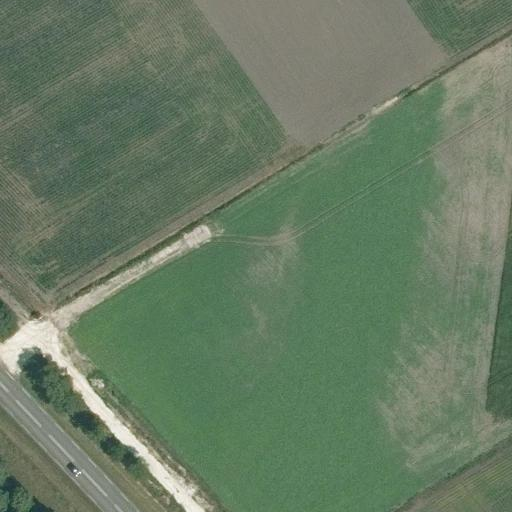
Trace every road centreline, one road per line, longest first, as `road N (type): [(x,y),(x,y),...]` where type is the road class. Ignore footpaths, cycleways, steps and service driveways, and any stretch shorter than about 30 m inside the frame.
road 1 (track): [(198,511),(0,303)]
road 2 (primary): [(119,511),(0,385)]
